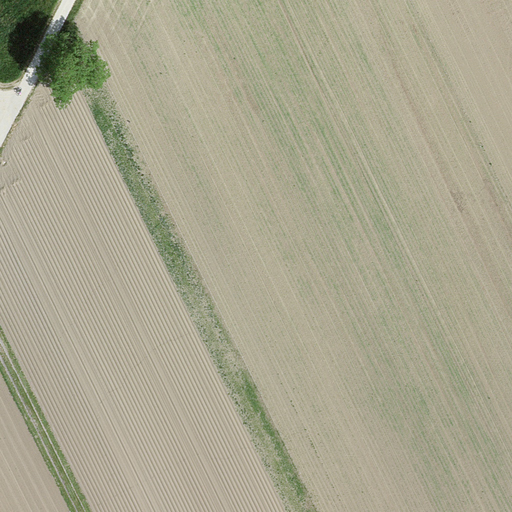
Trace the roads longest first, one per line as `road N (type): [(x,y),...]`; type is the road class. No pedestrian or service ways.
road 1 (track): [(0,349),(78,511)]
road 2 (track): [(71,0),(8,121)]
